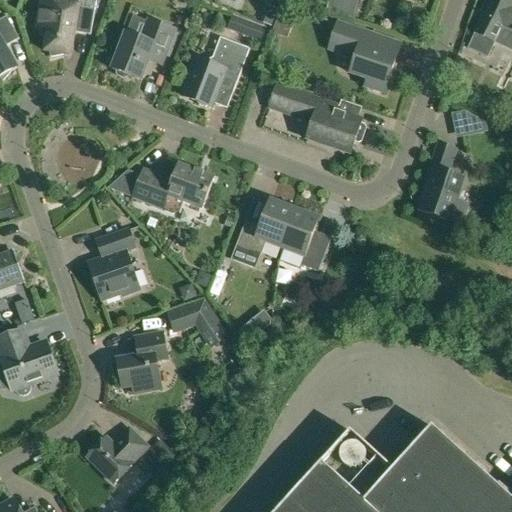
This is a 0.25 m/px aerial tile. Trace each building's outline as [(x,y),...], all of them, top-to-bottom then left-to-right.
[(90,36),(94,10),(95,0),(41,0),(37,27),(48,29),(44,52),(49,53),(50,58),(63,56),(70,57),(74,33),(90,36)] [(481,14),(485,16),(468,50),(487,58),(494,44),(511,52),(511,10),(511,8),(511,0),(492,0),(490,5),(487,3),(481,14)] [(0,20),(0,79),(2,82),(11,72),(16,69),(4,48),(19,40),(6,17),(0,20)] [(293,22),(279,17),(273,34),(288,39),(293,22)] [(112,71),(116,72),(117,77),(125,80),(128,77),(141,82),(152,52),(165,57),(175,31),(148,21),(141,40),(126,35),(112,71)] [(240,38),(256,43),(260,30),(245,25),(240,38)] [(342,55),(355,60),(350,75),(386,87),(384,95),(396,58),(381,53),(379,48),(382,38),(351,28),(342,55)] [(222,88),(234,92),(250,50),(230,43),(223,63),(213,59),(209,61),(207,64),(197,60),(195,64),(192,66),(189,72),(191,76),(182,97),(197,103),(198,106),(205,109),(208,107),(211,108),(218,90),(222,88)] [(277,86),(269,109),(312,124),(307,141),(350,156),(355,142),(358,144),(361,142),(365,130),(364,127),(361,125),(362,122),(335,112),(337,107),(277,86)] [(488,133),(486,123),(465,113),(469,137),(488,133)] [(431,185),(421,213),(460,227),(467,206),(457,202),(464,181),(447,175),(455,151),(439,145),(426,184),(431,185)] [(202,211),(214,180),(179,166),(173,182),(143,171),(133,199),(173,214),(178,212),(181,203),(202,211)] [(265,244),(280,249),(295,210),(271,201),(262,225),(247,219),(236,248),(251,254),(252,252),(260,255),(265,244)] [(304,259),(301,267),(319,273),(329,246),(315,241),(313,237),(319,220),(295,210),(280,249),(304,259)] [(224,226),(231,229),(235,220),(228,218),(224,226)] [(100,241),(105,255),(104,259),(88,264),(101,302),(121,295),(122,297),(140,291),(126,252),(135,249),(129,231),(100,241)] [(0,299),(15,294),(13,288),(24,284),(24,285),(26,285),(14,252),(13,253),(13,254),(3,258),(0,250),(0,299)] [(208,289),(212,277),(205,275),(198,278),(195,285),(208,289)] [(170,315),(176,332),(198,324),(212,313),(204,304),(170,315)] [(264,311),(234,335),(248,352),(277,328),(264,311)] [(0,339),(0,351),(3,360),(1,360),(12,391),(57,375),(46,344),(28,351),(21,332),(0,339)] [(156,362),(167,360),(163,335),(136,340),(138,353),(134,359),(118,362),(123,390),(133,388),(134,395),(161,390),(156,362)] [(351,432),(278,511),(511,511),(511,499),(432,428),(393,471),(351,432)] [(106,439),(87,458),(114,485),(133,466),(131,464),(147,448),(130,431),(118,443),(119,444),(115,449),(106,439)] [(162,465),(173,453),(160,440),(151,451),(155,454),(154,456),(152,454),(144,464),(153,472),(161,463),(162,465)] [(20,511),(14,501),(0,508),(0,511),(20,511)]
